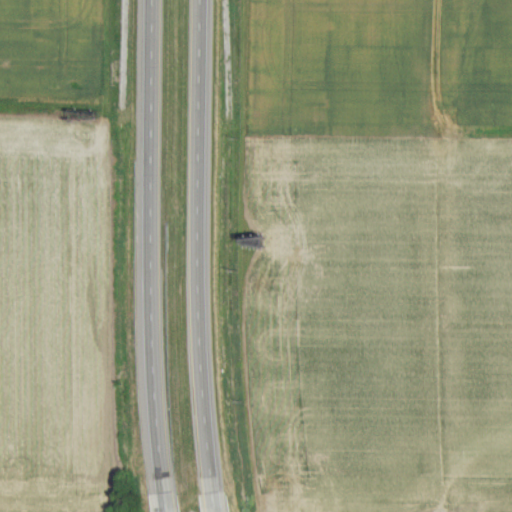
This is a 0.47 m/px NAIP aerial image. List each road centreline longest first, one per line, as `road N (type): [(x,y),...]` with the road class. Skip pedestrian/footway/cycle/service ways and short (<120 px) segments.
road 1 (trunk): [(150,0),(152,367),(166,495)]
road 2 (trunk): [(212,493),(195,302),(199,0)]
